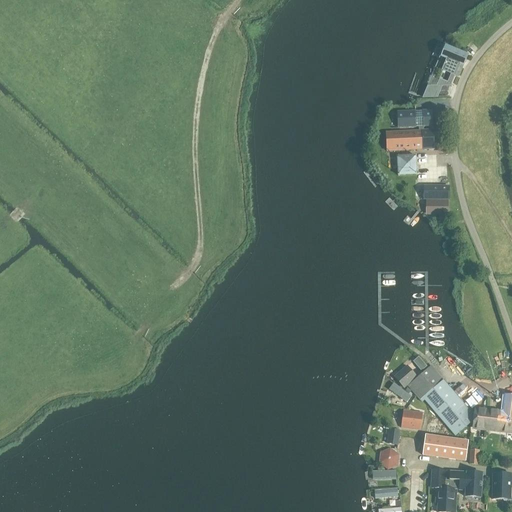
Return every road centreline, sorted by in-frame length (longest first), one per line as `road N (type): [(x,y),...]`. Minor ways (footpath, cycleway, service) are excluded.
road 1 (unclassified): [(511,337),(466,216),(453,116),(480,49),(511,23)]
road 2 (track): [(183,279),(200,261),(203,227),(191,115),(219,27),(241,0)]
